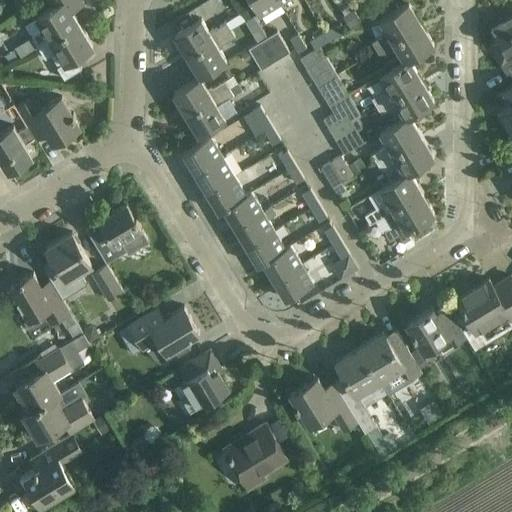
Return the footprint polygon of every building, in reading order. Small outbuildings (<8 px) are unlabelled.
[(50,0),(54,6),(37,16),(37,18),(27,24),(34,35),(32,36),(39,47),(80,22),(72,10),(79,5),(76,0),(50,0)] [(280,2),(278,0),(251,0),(260,14),(280,2)] [(373,42),(378,50),(422,23),(409,2),(381,19),(389,32),(373,42)] [(511,7),(489,21),(500,39),(495,42),(500,51),(495,54),(511,80),(511,79),(511,7)] [(355,13),(338,23),(324,31),(329,39),(360,21),(355,13)] [(188,56),(231,29),(227,22),(215,29),(213,28),(209,30),(202,18),(175,35),(188,56)] [(94,46),(80,22),(39,47),(46,58),(51,55),(65,79),(82,68),(76,57),(94,46)] [(435,44),(422,23),(378,50),(383,57),(398,47),(406,61),(410,59),(435,44)] [(236,37),(231,29),(188,56),(201,77),(227,61),(219,47),(236,37)] [(278,31),(268,36),(281,57),(291,52),(278,31)] [(320,45),(329,39),(324,31),(310,40),(315,49),(320,45)] [(307,47),(299,33),(291,38),(299,51),(307,47)] [(281,57),(268,36),(259,42),(271,63),(281,57)] [(271,63),(259,42),(249,48),(262,69),(271,63)] [(307,67),(326,56),(320,45),(315,49),(301,58),(307,67)] [(313,77),(332,65),(326,56),(307,67),(313,77)] [(422,80),(410,59),(406,61),(381,76),(388,88),(373,98),(378,106),(422,80)] [(319,87),(338,75),(332,65),(313,77),(319,87)] [(187,114),(239,83),(234,75),(209,90),(201,77),(174,93),(187,114)] [(349,93),(344,85),(338,75),(319,87),(330,105),(339,100),(349,93)] [(435,100),(422,80),(378,106),(383,114),(398,105),(405,116),(409,114),(410,115),(435,100)] [(219,105),(234,96),(234,95),(243,90),(239,83),(187,114),(199,135),(227,118),(219,105)] [(511,85),(498,94),(505,106),(500,109),(511,128),(511,85)] [(29,125),(36,138),(37,139),(47,133),(53,143),(81,127),(62,96),(40,109),(33,98),(18,107),(29,125)] [(349,117),(343,107),(339,100),(330,105),(334,112),(324,118),(330,128),(349,117)] [(273,125),(261,105),(244,115),(250,126),(259,120),(265,129),(273,125)] [(422,135),(410,115),(409,114),(405,116),(381,131),(389,145),(373,155),(377,162),(422,135)] [(336,138),(355,127),(349,117),(330,128),(336,138)] [(33,156),(26,144),(36,138),(29,125),(18,131),(14,125),(2,133),(0,129),(0,155),(9,170),(33,156)] [(281,139),(273,125),(265,129),(274,144),(281,139)] [(345,153),(363,142),(360,136),(355,127),(336,138),(345,153)] [(196,172),(223,155),(211,135),(184,151),(196,172)] [(435,156),(422,135),(377,162),(382,170),(398,160),(406,172),(410,170),(410,171),(435,156)] [(296,164),(288,150),(281,154),(289,168),(296,164)] [(245,152),(244,164),(259,166),(261,154),(245,152)] [(208,191),(235,174),(223,155),(196,172),(208,191)] [(354,174),(348,164),(342,155),(322,167),(333,186),(354,174)] [(305,178),(296,164),(289,168),(298,182),(305,178)] [(422,191),(410,171),(410,170),(406,172),(382,187),(390,200),(366,215),(371,223),(385,215),(423,192),(422,191)] [(224,207),(247,193),(235,174),(208,191),(220,211),(225,208),(224,207)] [(320,202),(311,188),(304,192),(312,207),(320,202)] [(236,227),(264,210),(252,190),(247,193),(224,207),(225,208),(236,227)] [(423,192),(385,215),(392,227),(385,231),(390,240),(400,234),(404,242),(411,237),(407,230),(435,213),(423,192)] [(328,216),(320,202),(312,207),(321,221),(328,216)] [(128,203),(100,219),(106,230),(93,238),(107,262),(126,250),(128,254),(149,241),(141,227),(142,227),(128,203)] [(248,246),(275,229),(264,210),(236,227),(248,246)] [(342,239),(333,225),(326,229),(335,244),(342,239)] [(286,247),(286,246),(275,229),(248,246),(259,264),(264,261),(264,260),(286,247)] [(47,247),(53,258),(67,280),(67,279),(71,285),(73,287),(77,287),(84,283),(85,280),(84,277),(81,271),(92,264),(73,232),(47,247)] [(350,253),(342,239),(335,244),(343,257),(350,253)] [(304,247),(308,259),(325,253),(321,241),(304,247)] [(275,280),(303,262),(291,243),(286,246),(286,247),(264,260),(264,261),(275,280)] [(314,282),(303,262),(275,280),(287,298),(314,282)] [(109,298),(123,289),(124,289),(108,264),(93,273),(109,298)] [(71,311),(58,289),(47,295),(34,272),(10,286),(29,319),(43,311),(50,323),(71,311)] [(457,298),(473,323),(477,330),(510,311),(511,314),(511,276),(511,275),(494,286),(490,278),(457,298)] [(200,331),(185,305),(165,317),(158,307),(120,329),(134,351),(160,336),(169,350),(200,331)] [(467,336),(448,305),(436,313),(433,308),(408,323),(424,351),(438,342),(443,351),(467,336)] [(78,322),(69,327),(75,337),(84,332),(78,322)] [(385,332),(361,347),(381,379),(389,393),(412,379),(412,378),(422,372),(405,343),(395,349),(385,332)] [(43,370),(16,386),(30,410),(56,395),(61,391),(54,379),(73,367),(67,357),(79,350),(90,344),(84,333),(61,347),(60,346),(37,360),(43,370)] [(381,379),(361,347),(337,361),(357,394),(381,379)] [(208,351),(181,367),(187,378),(185,378),(193,390),(182,397),(183,398),(176,402),(183,415),(198,406),(199,407),(230,388),(208,351)] [(348,403),(335,381),(324,387),(318,377),(291,393),(310,424),(332,411),(343,430),(359,421),(348,403)] [(73,432),(95,419),(82,395),(63,406),(56,395),(30,410),(24,414),(39,438),(66,421),(73,432)] [(377,426),(365,406),(360,397),(348,403),(359,421),(366,432),(377,426)] [(246,482),(288,457),(267,422),(225,447),(246,482)] [(83,450),(73,432),(42,450),(48,461),(21,477),(30,493),(33,491),(43,506),(77,485),(64,462),(83,450)] [(150,456),(139,461),(145,472),(156,466),(150,456)]
